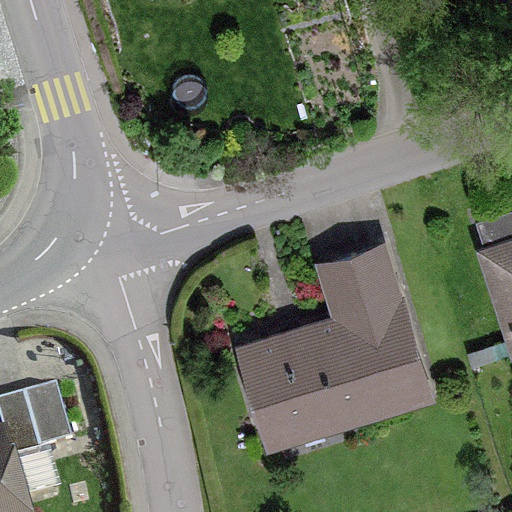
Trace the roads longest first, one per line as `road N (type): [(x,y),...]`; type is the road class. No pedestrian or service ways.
road 1 (residential): [(511,123),(119,252)]
road 2 (residential): [(119,252),(183,511)]
road 3 (residential): [(39,0),(119,252)]
road 4 (residential): [(119,252),(0,290)]
